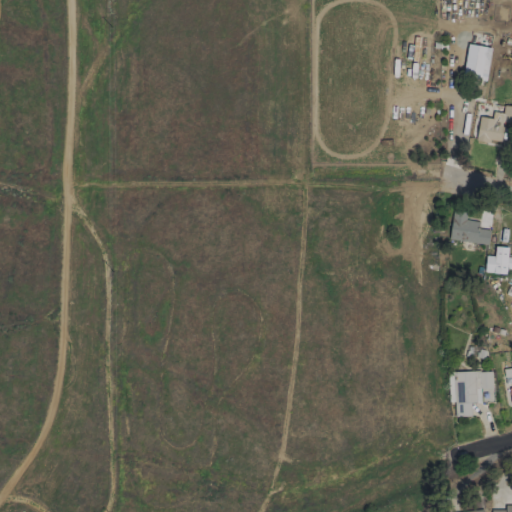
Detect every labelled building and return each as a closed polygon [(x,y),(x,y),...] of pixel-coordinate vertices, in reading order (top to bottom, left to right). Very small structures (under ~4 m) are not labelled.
[(486,79),(490,47),(466,44),(463,76),(486,79)] [(503,122),(511,123),(511,106),(503,105),(502,113),(492,111),(491,118),(479,116),(475,139),(500,143),(503,122)] [(477,229),(478,221),(452,218),(451,240),(487,243),(488,230),(477,229)] [(505,268),(511,268),(511,257),(507,257),(507,247),(494,247),(494,256),(484,255),(484,272),(505,273),(505,268)] [(510,404),(511,403),(511,363),(501,365),(503,380),(511,378),(511,387),(508,387),(510,404)] [(448,402),(454,401),(455,416),(470,416),(470,403),(491,402),(490,371),(447,372),(448,402)]
